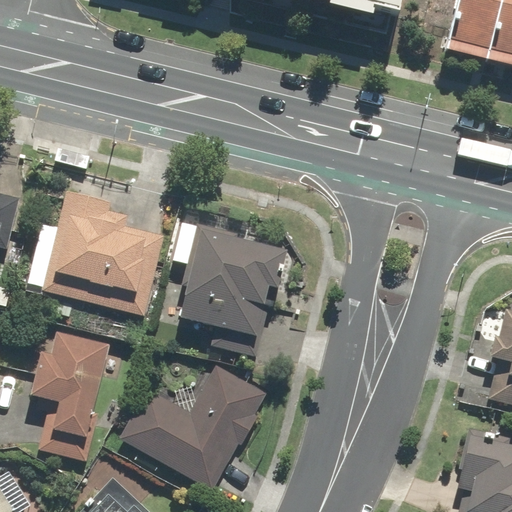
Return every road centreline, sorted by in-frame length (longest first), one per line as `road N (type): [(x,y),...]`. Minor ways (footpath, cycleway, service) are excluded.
road 1 (secondary): [(24,48),(393,141)]
road 2 (residential): [(459,158),(411,365),(358,428)]
road 3 (residential): [(358,428),(353,340),(393,141)]
